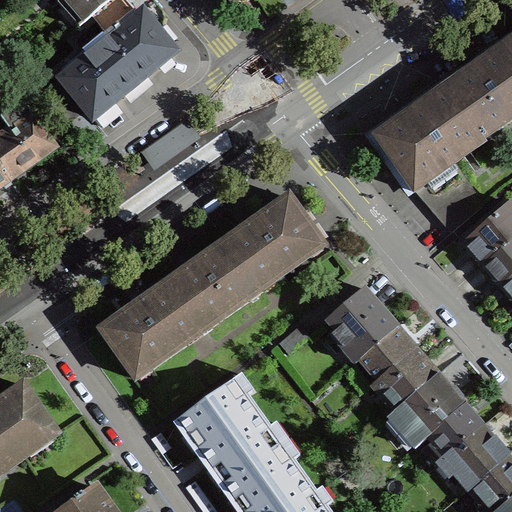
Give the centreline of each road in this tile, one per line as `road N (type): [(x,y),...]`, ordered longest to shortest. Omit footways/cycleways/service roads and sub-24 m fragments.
road 1 (residential): [(285,114),(511,379)]
road 2 (secondary): [(28,297),(285,114)]
road 3 (residential): [(242,65),(0,238)]
road 4 (residential): [(28,297),(181,511)]
road 5 (secondary): [(285,114),(448,0)]
